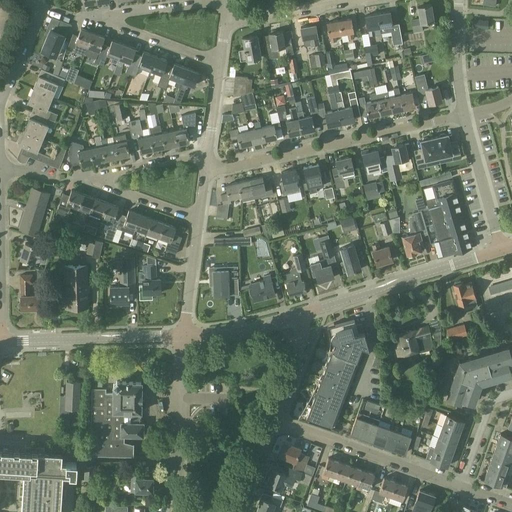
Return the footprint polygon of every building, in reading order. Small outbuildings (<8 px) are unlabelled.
[(434,21),(431,4),(418,7),(420,19),(411,21),(413,32),(422,30),(421,23),(434,21)] [(378,14),(380,27),(381,37),(391,35),(392,45),(402,43),(399,24),(392,25),(390,11),(378,14)] [(380,27),(378,14),(365,16),(367,29),(369,29),(370,35),(375,34),(374,28),(380,27)] [(339,20),(341,34),(343,40),(354,38),(353,32),(354,32),(351,18),(339,20)] [(474,27),(487,28),(488,20),(475,18),(474,27)] [(55,56),(63,39),(65,40),(71,25),(59,20),(55,31),(50,29),(41,50),(55,56)] [(341,34),(339,20),(326,23),(329,37),(330,36),(331,42),(336,41),(335,35),(341,34)] [(319,44),(315,24),(300,27),(304,47),(319,44)] [(68,46),(73,48),(73,50),(85,54),(86,52),(87,47),(93,33),(80,28),(77,35),(73,33),(68,46)] [(271,31),(271,33),(269,33),(272,49),(269,50),(271,58),(279,56),(278,48),(285,47),(286,55),(293,54),(290,38),(284,40),(282,31),(276,32),(275,31),(271,31)] [(368,32),(361,33),(363,45),(370,44),(368,32)] [(104,51),(100,49),(104,37),(93,33),(87,47),(86,52),(85,54),(96,58),(94,62),(99,64),(101,58),(104,51)] [(244,49),(238,50),(240,61),(246,60),(261,58),(257,35),(242,38),(244,49)] [(116,64),(124,44),(112,40),(107,52),(104,51),(101,58),(105,59),(107,54),(112,56),(110,62),(116,64)] [(378,54),(377,43),(365,45),(366,56),(378,54)] [(135,49),(124,44),(116,64),(121,66),(123,60),(129,63),(125,72),(130,74),(132,70),(135,62),(131,61),(135,49)] [(352,47),(344,48),(345,55),(354,54),(352,47)] [(150,70),(155,56),(142,51),(138,63),(135,62),(132,70),(130,74),(134,75),(138,66),(150,70)] [(437,51),(428,53),(430,60),(439,59),(437,51)] [(311,67),(324,64),(322,52),(308,54),(311,67)] [(326,53),(327,63),(332,62),(334,62),(332,52),(326,53)] [(167,60),(155,56),(150,70),(147,77),(153,79),(155,72),(161,74),(157,85),(161,86),(166,74),(162,72),(167,60)] [(298,71),(296,57),(289,59),(292,73),(298,71)] [(170,75),(166,74),(161,86),(166,88),(169,78),(176,80),(174,86),(179,88),(186,68),(174,63),(170,75)] [(389,67),(383,69),(385,80),(392,79),(389,67)] [(186,68),(179,88),(173,102),(180,103),(186,84),(192,86),(198,72),(186,68)] [(367,75),(368,79),(375,77),(374,71),(370,72),(370,68),(361,70),(362,76),(367,75)] [(33,88),(52,96),(57,84),(61,85),(64,79),(48,72),(45,78),(38,75),(33,88)] [(340,91),(339,92),(334,73),(330,74),(332,85),(341,123),(354,120),(353,116),(360,114),(355,92),(348,93),(351,106),(344,108),(340,91)] [(242,93),(253,91),(254,91),(254,87),(251,87),(252,78),(248,78),(248,76),(235,75),(233,96),(240,94),(242,93)] [(385,83),(374,86),(376,92),(386,90),(385,83)] [(341,123),(332,85),(327,86),(332,110),(325,112),(328,126),(341,123)] [(441,100),(437,86),(425,89),(429,103),(441,100)] [(388,97),(391,112),(403,109),(400,94),(398,87),(387,90),(387,91),(388,97)] [(38,113),(48,117),(51,111),(47,109),(52,96),(33,88),(27,102),(34,105),(31,110),(38,113)] [(242,93),(240,94),(242,102),(243,106),(255,102),(253,91),(242,93)] [(377,100),(380,114),(391,112),(388,97),(387,91),(375,94),(377,100)] [(400,94),(403,109),(415,106),(412,92),(400,94)] [(377,100),(375,94),(375,93),(369,94),(371,101),(365,102),(368,117),(380,114),(377,100)] [(315,104),(313,94),(305,96),(309,111),(317,109),(315,104)] [(95,108),(93,100),(93,97),(85,96),(83,103),(86,102),(89,114),(96,113),(95,108)] [(127,116),(124,101),(109,104),(110,111),(115,110),(117,118),(127,116)] [(242,102),(232,105),(231,114),(244,110),(243,106),(242,102)] [(158,112),(156,104),(156,103),(148,103),(151,114),(158,112)] [(156,104),(158,112),(164,111),(163,103),(156,104)] [(287,117),(286,113),(284,105),(276,106),(278,113),(279,119),(287,117)] [(289,135),(302,132),(298,117),(297,114),(296,109),(291,110),(293,120),(286,122),(289,135)] [(184,127),(183,127),(174,129),(177,144),(189,141),(188,134),(190,133),(188,127),(195,125),(196,111),(181,114),(184,127)] [(23,130),(43,138),(48,125),(52,127),(55,120),(48,117),(38,113),(36,119),(29,117),(23,130)] [(270,115),(272,125),(274,125),(275,129),(281,128),(279,119),(278,113),(270,115)] [(297,114),(298,117),(302,132),(315,130),(312,116),(304,117),(303,113),(297,114)] [(153,149),(149,129),(142,130),(140,117),(128,120),(132,140),(137,138),(140,152),(153,149)] [(249,130),(252,144),(264,141),(261,127),(260,122),(254,123),(255,129),(249,130)] [(261,127),(264,141),(277,138),(275,129),(274,125),(272,125),(261,127)] [(149,129),(153,149),(165,146),(162,132),(161,126),(149,129)] [(162,132),(165,146),(177,144),(174,129),(162,132)] [(43,138),(23,130),(18,143),(24,146),(22,152),(60,168),(67,148),(60,146),(55,159),(37,151),(43,138)] [(240,146),(252,144),(249,130),(237,133),(237,130),(230,131),(232,140),(238,138),(240,146)] [(125,133),(113,136),(117,157),(130,154),(125,133)] [(433,137),(438,157),(439,163),(461,158),(458,144),(450,146),(447,134),(445,134),(443,133),(440,134),(438,136),(433,137)] [(97,146),(90,148),(94,162),(106,159),(101,138),(101,136),(95,137),(97,146)] [(106,159),(117,157),(113,136),(101,138),(106,159)] [(425,166),(439,163),(438,157),(433,137),(430,138),(426,137),(423,138),(420,140),(418,141),(421,152),(413,154),(416,168),(425,166)] [(84,149),(83,144),(71,140),(68,151),(68,153),(78,151),(81,164),(94,162),(90,148),(84,149)] [(398,160),(408,158),(404,144),(392,147),(393,154),(384,156),(390,181),(402,178),(398,160)] [(368,150),(361,151),(366,173),(381,169),(377,150),(369,152),(368,150)] [(332,169),(336,188),(345,185),(343,176),(354,173),(350,157),(336,160),(338,168),(332,169)] [(322,181),(318,164),(303,167),(309,192),(317,190),(315,182),(322,181)] [(293,193),(300,191),(295,169),(281,173),(284,188),(292,186),(293,193)] [(420,180),(421,185),(452,177),(451,171),(420,180)] [(250,180),(254,199),(273,195),(270,183),(264,185),(262,177),(250,180)] [(422,210),(427,231),(430,241),(433,241),(437,256),(470,247),(451,179),(439,183),(442,195),(425,200),(428,209),(422,210)] [(238,182),(241,196),(242,202),(254,199),(250,180),(238,182)] [(379,192),(376,181),(363,184),(366,195),(379,192)] [(241,196),(238,182),(225,185),(227,193),(221,195),(223,205),(217,206),(216,219),(227,220),(229,203),(230,203),(229,199),(241,196)] [(324,189),(325,192),(326,198),(334,196),(331,187),(324,189)] [(26,209),(42,214),(49,194),(33,189),(26,209)] [(71,205),(78,208),(83,194),(72,190),(70,194),(63,192),(56,211),(66,214),(68,213),(71,205)] [(95,198),(83,194),(78,208),(90,212),(95,198)] [(291,210),(288,197),(279,199),(282,212),(291,210)] [(420,233),(427,231),(422,210),(428,209),(425,200),(425,197),(414,200),(418,211),(414,212),(415,215),(410,217),(411,233),(402,236),(407,254),(409,254),(411,255),(413,254),(414,252),(421,250),(418,239),(421,238),(420,233)] [(95,198),(90,212),(102,216),(107,202),(95,198)] [(119,206),(107,202),(102,216),(108,218),(106,224),(109,225),(105,239),(112,241),(117,228),(119,222),(113,221),(119,206)] [(36,234),(42,214),(26,209),(20,229),(36,234)] [(119,222),(117,228),(133,234),(135,228),(140,214),(129,210),(127,216),(122,214),(119,222)] [(152,218),(140,214),(135,228),(147,232),(152,218)] [(341,220),(344,231),(356,228),(353,216),(341,220)] [(152,218),(147,232),(159,237),(164,223),(152,218)] [(327,228),(336,226),(334,219),(325,221),(327,228)] [(392,232),(388,220),(380,223),(383,234),(392,232)] [(73,221),(70,229),(82,233),(82,232),(85,225),(73,221)] [(176,227),(164,223),(159,237),(168,240),(165,249),(176,253),(182,236),(173,233),(176,227)] [(259,226),(243,229),(244,236),(261,232),(259,226)] [(213,246),(227,245),(234,245),(234,236),(214,237),(213,246)] [(327,256),(333,254),(328,238),(319,241),(324,258),(319,260),(309,263),(313,274),(316,273),(316,275),(318,282),(320,283),(324,281),(325,280),(324,279),(333,276),(327,256)] [(141,249),(143,241),(137,239),(135,247),(141,249)] [(37,253),(48,256),(48,244),(38,241),(37,246),(26,243),(21,258),(34,262),(37,253)] [(150,244),(143,241),(141,249),(148,251),(150,244)] [(391,259),(388,246),(379,248),(378,243),(372,245),(373,250),(372,251),(376,264),(391,259)] [(347,272),(347,273),(360,269),(353,244),(339,248),(343,261),(340,262),(344,273),(347,272)] [(306,291),(303,279),(301,280),(298,270),(305,268),(301,253),(293,255),(296,267),(291,268),(290,270),(291,272),(284,274),(290,295),(306,291)] [(156,259),(148,256),(148,264),(156,264),(156,259)] [(128,287),(135,286),(134,257),(122,257),(123,266),(121,266),(121,286),(110,286),(111,304),(121,304),(121,303),(129,303),(128,287)] [(88,307),(87,265),(65,265),(66,308),(88,307)] [(160,293),(160,279),(156,279),(156,265),(143,266),(143,272),(139,272),(139,282),(143,282),(144,285),(139,285),(140,299),(153,299),(152,293),(160,293)] [(235,278),(235,271),(218,271),(218,278),(212,279),(213,296),(229,295),(228,279),(235,278)] [(37,310),(37,309),(37,295),(30,295),(30,283),(33,283),(32,274),(20,274),(21,309),(30,309),(30,310),(32,312),(35,311),(37,310)] [(275,294),(269,275),(263,276),(263,280),(249,284),(254,300),(275,294)] [(477,307),(475,299),(476,299),(471,282),(463,284),(462,282),(453,285),(460,312),(477,307)] [(497,283),(488,286),(490,294),(500,291),(497,283)] [(429,321),(430,322),(433,337),(440,335),(440,316),(432,318),(431,318),(430,319),(430,320),(429,321)] [(361,346),(364,348),(366,343),(365,338),(361,323),(352,326),(351,322),(335,327),(336,331),(335,331),(334,332),(333,332),(333,333),(332,333),(332,334),(331,335),(331,336),(331,337),(331,338),(332,340),(333,341),(334,341),(335,342),(331,351),(334,352),(332,357),(329,356),(326,364),(329,365),(327,370),(324,369),(321,378),(324,379),(322,384),(319,383),(316,391),(319,392),(317,397),(314,396),(311,405),(313,406),(312,411),(309,410),(305,418),(308,419),(308,421),(323,426),(324,425),(330,428),(361,346)] [(467,334),(464,323),(446,328),(449,339),(467,334)] [(432,343),(428,326),(400,333),(402,341),(396,342),(399,355),(417,350),(418,352),(428,349),(432,343)] [(508,375),(507,373),(504,362),(509,361),(505,347),(484,354),(485,358),(473,362),(472,357),(459,361),(447,395),(460,399),(461,396),(474,400),(480,383),(508,375)] [(66,401),(60,401),(59,412),(60,412),(60,417),(69,417),(69,407),(78,407),(79,380),(67,379),(66,401)] [(114,384),(114,391),(106,391),(106,387),(92,386),(90,454),(134,455),(134,443),(124,441),(125,435),(143,435),(143,422),(140,422),(140,412),(141,412),(141,382),(118,381),(117,380),(113,383),(114,384)] [(446,414),(442,426),(459,432),(463,420),(446,414)] [(361,438),(367,421),(356,417),(350,434),(361,438)] [(361,438),(372,442),(378,425),(367,421),(361,438)] [(372,442),(383,446),(388,429),(378,425),(372,442)] [(442,426),(438,437),(455,443),(459,432),(442,426)] [(383,446),(394,449),(399,433),(388,429),(383,446)] [(399,433),(394,449),(405,453),(410,437),(399,433)] [(511,437),(500,433),(496,445),(511,450),(511,437)] [(417,449),(420,437),(416,436),(412,448),(417,449)] [(434,449),(451,455),(455,443),(438,437),(434,448),(434,449)] [(278,455),(294,461),(292,468),(302,472),(308,457),(299,453),(300,449),(283,442),(278,455)] [(511,450),(496,445),(492,456),(509,462),(511,454),(511,450)] [(0,469),(24,472),(20,511),(60,511),(63,474),(69,475),(76,475),(77,463),(76,463),(61,462),(62,452),(44,451),(44,447),(25,446),(25,450),(0,448),(0,469)] [(447,466),(451,455),(434,449),(434,448),(430,447),(425,459),(447,466)] [(492,456),(488,468),(505,474),(505,473),(509,462),(492,456)] [(334,476),(339,462),(328,458),(323,472),(321,477),(326,479),(328,474),(334,476)] [(343,486),(345,480),(350,466),(339,462),(334,476),(332,482),(343,486)] [(84,480),(94,481),(95,466),(85,466),(84,479),(84,480)] [(345,480),(356,484),(361,470),(350,466),(345,480)] [(284,482),(292,485),(294,479),(299,480),(301,473),(289,468),(286,475),(272,469),(267,484),(271,485),(269,490),(279,494),(284,482)] [(505,474),(488,468),(484,479),(505,487),(510,475),(505,473),(505,474)] [(132,470),(132,477),(132,491),(152,492),(153,490),(154,488),(154,487),(153,485),(153,478),(140,477),(140,471),(132,470)] [(360,490),(362,486),(369,489),(374,475),(361,470),(356,484),(357,485),(356,489),(360,490)] [(379,492),(385,494),(390,496),(395,482),(383,478),(379,491),(379,492)] [(407,486),(395,482),(390,496),(402,500),(407,486)] [(382,502),(385,494),(379,492),(379,491),(374,489),(371,498),(382,502)] [(428,511),(434,496),(419,490),(411,511),(428,511)] [(307,504),(323,510),(325,505),(317,502),(320,495),(311,492),(307,504)] [(256,511),(270,511),(274,504),(280,507),(283,500),(272,496),(270,502),(261,499),(256,511)]
